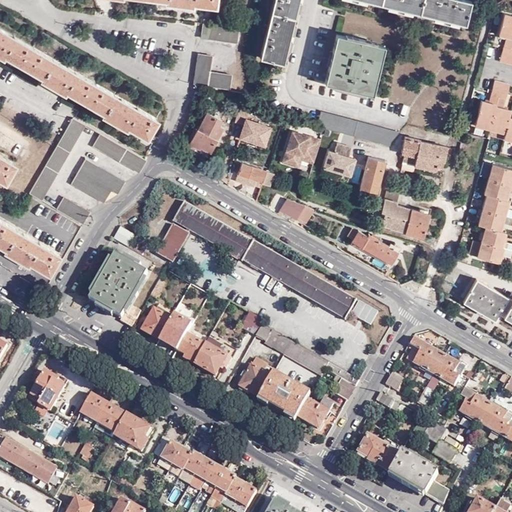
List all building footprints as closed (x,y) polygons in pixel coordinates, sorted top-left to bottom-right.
[(281,62),(295,0),(271,0),(258,56),(281,62)] [(388,0),(469,19),(473,0),(388,0)] [(511,19),(506,18),(501,37),(509,39),(511,40),(511,19)] [(237,41),(240,27),(203,22),(203,24),(202,36),(237,41)] [(146,136),(158,117),(0,26),(0,54),(3,56),(5,54),(42,76),(41,78),(64,92),(66,89),(103,111),(102,113),(126,127),(128,125),(146,136)] [(372,89),(383,40),(334,30),(323,78),(372,89)] [(511,64),(511,49),(506,48),(502,62),(511,64)] [(199,52),(196,81),(231,86),(233,72),(211,69),(214,53),(199,52)] [(499,93),(507,95),(510,82),(496,78),(493,91),(499,93)] [(496,105),(499,93),(493,91),(490,103),(496,105)] [(499,93),(496,105),(503,107),(507,95),(499,93)] [(507,130),(505,137),(511,138),(511,117),(511,111),(511,109),(503,107),(496,105),(490,103),(482,101),(477,122),(490,125),(507,130)] [(244,124),(250,108),(238,105),(234,121),(244,124)] [(324,127),(391,144),(392,141),(400,131),(314,107),(310,123),(324,127)] [(220,124),(222,120),(208,112),(199,129),(197,128),(190,142),(199,147),(200,145),(211,150),(223,127),(220,124)] [(29,193),(42,200),(85,123),(73,116),(29,193)] [(271,125),(249,118),(246,127),(243,126),(240,135),(265,143),(271,125)] [(489,132),(505,137),(507,130),(490,125),(489,132)] [(301,160),(313,164),(320,138),(291,129),(281,162),(299,168),(301,160)] [(139,172),(147,159),(101,132),(94,145),(139,172)] [(437,162),(443,164),(447,147),(419,141),(420,139),(405,136),(401,153),(404,153),(415,156),(414,162),(414,164),(435,169),(436,167),(437,162)] [(329,150),(324,167),(350,175),(356,159),(349,156),(352,147),(337,142),(334,152),(329,150)] [(371,146),(369,155),(385,159),(387,150),(371,146)] [(415,156),(404,153),(402,160),(414,162),(415,156)] [(0,178),(5,181),(15,163),(0,154),(0,178)] [(377,191),(385,159),(369,155),(360,187),(377,191)] [(117,194),(124,182),(86,159),(72,182),(104,201),(111,190),(117,194)] [(265,171),(266,169),(242,160),(236,178),(254,185),(257,178),(262,180),(265,171)] [(481,244),(477,258),(499,264),(504,248),(502,247),(504,239),(507,231),(505,230),(509,217),(511,209),(511,204),(511,200),(508,199),(510,193),(511,185),(511,169),(493,164),(485,193),(486,193),(479,223),(486,225),(481,244)] [(273,174),(265,171),(262,180),(261,184),(269,187),(273,174)] [(389,180),(384,198),(396,201),(401,183),(389,180)] [(56,208),(83,224),(89,212),(63,196),(56,208)] [(396,204),(396,201),(384,198),(381,211),(384,212),(381,224),(389,226),(389,227),(405,231),(412,208),(396,204)] [(298,215),(302,204),(285,199),(280,210),(297,217),(298,215)] [(348,319),(359,300),(257,240),(257,242),(188,202),(177,221),(246,261),(247,259),(348,319)] [(310,208),(302,204),(298,215),(306,218),(310,208)] [(429,213),(412,208),(405,231),(423,236),(429,213)] [(47,272),(58,253),(0,218),(0,244),(5,247),(3,249),(27,263),(28,261),(47,272)] [(176,262),(192,234),(176,224),(159,252),(176,262)] [(112,238),(125,246),(132,233),(119,225),(112,238)] [(394,241),(391,247),(359,228),(358,230),(352,226),(347,235),(354,238),(352,240),(391,263),(401,245),(394,241)] [(504,248),(511,249),(511,241),(504,239),(502,247),(504,248)] [(469,256),(477,258),(481,244),(473,242),(469,256)] [(119,319),(132,326),(141,310),(129,303),(147,271),(115,252),(87,298),(120,317),(119,319)] [(37,282),(41,274),(21,265),(17,273),(37,282)] [(161,276),(150,295),(157,299),(160,293),(161,293),(168,280),(161,276)] [(511,320),(511,298),(476,278),(463,301),(495,320),(499,313),(511,320)] [(353,314),(373,325),(381,312),(361,301),(353,314)] [(158,311),(169,317),(173,310),(162,304),(158,311)] [(160,340),(162,338),(172,319),(172,318),(169,317),(158,311),(154,308),(142,330),(160,340)] [(193,324),(175,313),(172,318),(172,319),(162,338),(165,339),(166,337),(180,345),(187,333),(193,324)] [(261,330),(263,325),(264,324),(265,321),(256,315),(252,313),(246,321),(261,330)] [(284,354),(285,353),(292,342),(263,325),(261,330),(257,336),(266,342),(265,343),(274,348),(284,354)] [(196,360),(206,344),(187,333),(180,345),(178,350),(184,354),(185,354),(196,360)] [(210,336),(206,343),(219,350),(223,344),(210,336)] [(425,343),(414,336),(409,345),(412,347),(411,348),(413,350),(408,358),(428,370),(434,373),(455,385),(459,377),(460,375),(455,372),(460,364),(445,355),(430,347),(426,356),(420,352),(425,343)] [(162,338),(160,340),(178,350),(180,345),(166,337),(165,339),(162,338)] [(285,353),(323,374),(326,369),(329,363),(292,342),(285,353)] [(206,343),(206,344),(196,360),(195,363),(216,374),(221,366),(226,368),(232,358),(219,350),(206,343)] [(282,358),(284,354),(274,348),(271,351),(282,358)] [(195,363),(196,360),(185,354),(183,356),(195,363)] [(257,357),(253,364),(263,370),(267,364),(257,357)] [(262,393),(272,375),(263,370),(253,364),(250,363),(245,370),(247,372),(240,385),(260,397),(262,393)] [(326,369),(343,379),(356,386),(360,380),(329,363),(326,369)] [(436,374),(428,370),(424,377),(431,381),(436,374)] [(57,382),(59,380),(45,371),(29,398),(38,404),(34,412),(44,418),(48,410),(51,411),(65,387),(57,382)] [(297,418),(298,416),(309,398),(316,386),(311,383),(307,391),(274,372),(272,375),(262,393),(260,397),(297,418)] [(394,372),(387,384),(397,391),(404,378),(394,372)] [(348,400),(356,386),(343,379),(335,392),(348,400)] [(465,402),(471,406),(476,396),(463,389),(459,396),(466,400),(465,402)] [(391,408),(395,401),(392,399),(382,392),(381,392),(377,399),(390,407),(391,408)] [(92,394),(91,396),(104,404),(102,406),(106,408),(108,404),(108,403),(92,394)] [(98,421),(106,408),(102,406),(104,404),(91,396),(82,411),(98,421)] [(471,406),(465,402),(460,412),(511,441),(511,430),(500,423),(506,414),(476,396),(471,406)] [(320,404),(309,398),(298,416),(320,428),(334,403),(324,398),(320,404)] [(389,410),(395,413),(401,404),(395,401),(391,408),(390,407),(389,410)] [(108,404),(106,408),(108,409),(109,407),(125,416),(126,413),(108,403),(108,404)] [(116,431),(125,416),(109,407),(108,409),(106,408),(98,421),(116,431)] [(82,411),(80,414),(97,423),(98,421),(82,411)] [(150,427),(126,413),(125,416),(116,431),(114,434),(114,436),(141,451),(148,440),(145,438),(150,427)] [(64,444),(73,423),(57,416),(48,437),(64,444)] [(116,431),(98,421),(97,423),(114,434),(116,431)] [(441,440),(448,429),(432,422),(424,436),(437,444),(432,453),(450,463),(457,450),(441,440)] [(373,426),(368,434),(377,440),(382,431),(373,426)] [(422,434),(416,430),(411,438),(418,441),(422,434)] [(365,458),(368,460),(379,441),(377,440),(368,434),(357,453),(365,458)] [(158,464),(169,470),(182,447),(162,436),(152,453),(161,458),(158,464)] [(0,455),(49,484),(58,469),(6,439),(0,448),(0,455)] [(390,447),(379,441),(368,460),(379,466),(390,447)] [(84,461),(91,449),(85,446),(80,455),(82,456),(81,459),(84,461)] [(169,470),(179,477),(185,468),(193,453),(182,447),(169,470)] [(379,466),(389,473),(401,454),(390,447),(379,466)] [(403,450),(401,454),(389,473),(442,503),(450,490),(426,476),(431,467),(403,450)] [(185,468),(195,474),(204,458),(194,452),(193,453),(185,468)] [(156,467),(158,464),(161,458),(152,453),(148,461),(156,467)] [(215,464),(204,458),(195,474),(206,480),(215,464)] [(211,483),(216,486),(225,470),(215,464),(206,480),(201,488),(206,491),(211,483)] [(190,483),(195,474),(185,468),(179,477),(190,483)] [(236,476),(225,470),(216,486),(212,494),(211,496),(216,499),(213,506),(217,509),(221,502),(235,478),(236,476)] [(119,484),(130,491),(133,486),(134,484),(123,478),(119,484)] [(230,497),(237,500),(246,485),(235,478),(221,502),(225,505),(230,497)] [(211,483),(206,491),(212,494),(216,486),(211,483)] [(244,511),(257,491),(246,485),(237,500),(232,508),(231,509),(235,511),(238,511),(244,511)] [(133,486),(130,491),(141,497),(144,493),(133,486)] [(90,511),(94,506),(77,496),(68,511),(90,511)] [(230,497),(225,505),(232,508),(237,500),(230,497)] [(469,511),(493,511),(495,508),(478,498),(469,511)] [(495,508),(502,511),(508,511),(510,509),(511,507),(504,502),(505,502),(500,499),(499,502),(495,508)] [(144,511),(132,504),(130,506),(121,501),(114,511),(144,511)] [(293,511),(275,501),(268,511),(293,511)] [(172,511),(175,508),(165,502),(161,509),(166,511),(172,511)]
